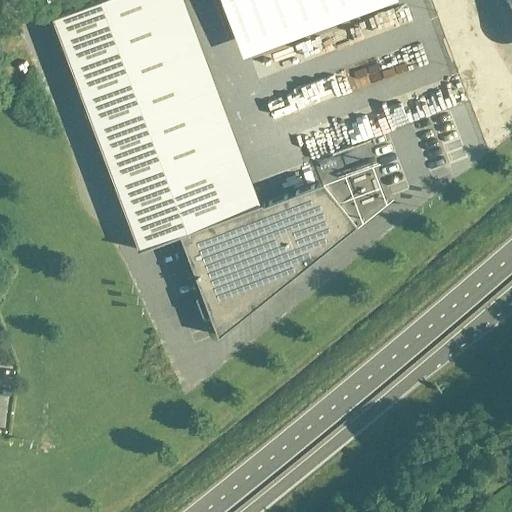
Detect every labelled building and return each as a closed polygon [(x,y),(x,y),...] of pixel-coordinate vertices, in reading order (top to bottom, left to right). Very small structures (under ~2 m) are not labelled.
[(101,0),(52,18),(118,194),(217,157),(158,0),(101,0)] [(221,0),(230,23),(237,42),(351,0),(221,0)] [(335,74),(341,88),(346,86),(350,97),(358,93),(354,83),(362,80),(357,66),(335,74)] [(291,122),(341,96),(336,86),(312,98),(308,91),(282,104),(291,122)] [(345,169),(331,172),(334,187),(373,177),(369,160),(344,166),(345,169)] [(356,225),(351,229),(335,210),(329,212),(327,208),(328,208),(321,189),(320,190),(318,185),(314,187),(313,186),(263,205),(262,204),(137,250),(138,252),(180,236),(202,295),(195,298),(202,317),(209,314),(218,338),(336,243),(335,243),(357,226),(356,225)]
